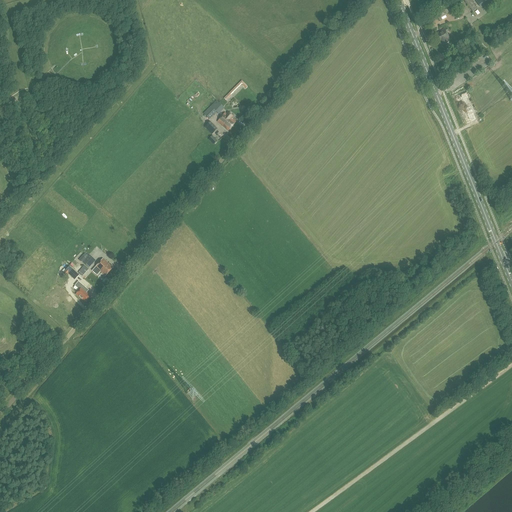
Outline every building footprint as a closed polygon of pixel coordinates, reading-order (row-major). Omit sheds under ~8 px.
[(474,3),(473,3),(471,0),(463,0),(468,5),(474,14),(479,10),(477,8),(478,7),(475,2),(474,3)] [(447,17),(445,15),(449,13),(447,9),(443,11),(442,8),(439,10),(435,12),(440,21),(447,17)] [(447,28),(433,35),(438,45),(440,44),(441,46),(450,42),(448,39),(449,39),(446,32),(448,31),(447,28)] [(242,81),(224,98),(226,100),(242,84),(246,88),(248,87),(242,81)] [(212,108),(205,115),(209,119),(217,112),(212,108)] [(231,121),(232,120),(231,119),(233,116),(228,112),(227,114),(225,113),(220,118),(226,123),(227,123),(228,124),(230,121),(231,121)] [(226,123),(220,118),(217,122),(229,131),(236,122),(233,119),(232,120),(231,121),(230,121),(228,124),(227,123),(226,123)] [(206,126),(213,133),(217,129),(210,122),(206,126)] [(214,145),(218,141),(212,135),(208,139),(214,145)] [(79,260),(82,263),(88,256),(85,254),(79,260)] [(89,268),(96,261),(90,256),(83,263),(89,268)] [(96,267),(101,272),(109,264),(103,259),(96,267)] [(112,265),(110,263),(101,272),(102,273),(105,276),(113,267),(112,266),(112,265)] [(89,269),(84,265),(78,273),(82,276),(89,269)] [(66,270),(64,273),(63,273),(66,276),(68,274),(73,278),(77,273),(69,266),(66,270)] [(85,279),(91,284),(98,275),(92,271),(85,279)] [(85,292),(87,289),(78,281),(75,286),(80,290),(76,294),(85,302),(90,296),(86,293),(85,292)]
